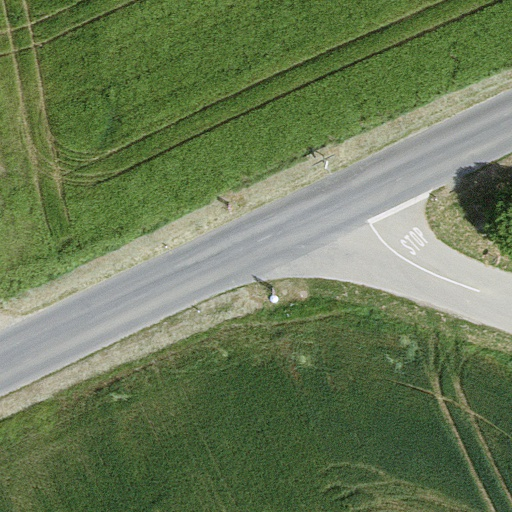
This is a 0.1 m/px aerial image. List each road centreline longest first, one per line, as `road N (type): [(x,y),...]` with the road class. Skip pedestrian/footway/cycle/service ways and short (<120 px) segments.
road 1 (tertiary): [(0,360),(299,222)]
road 2 (tertiary): [(299,222),(511,121)]
road 3 (unclassified): [(511,299),(299,222)]
